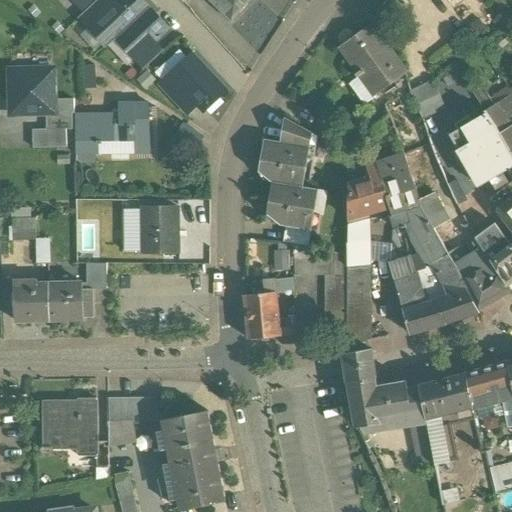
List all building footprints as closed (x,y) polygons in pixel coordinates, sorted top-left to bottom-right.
[(97,0),(81,0),(75,5),(83,14),(97,0)] [(99,0),(80,18),(86,25),(113,0),(112,0),(99,0)] [(140,0),(113,0),(86,25),(107,48),(111,45),(149,9),(140,0)] [(210,0),(232,20),(250,0),(210,0)] [(116,41),(136,62),(156,42),(170,30),(149,9),(116,41)] [(408,74),(372,24),(340,47),(358,73),(355,75),(358,78),(360,76),(375,97),(408,74)] [(164,50),(156,42),(136,62),(144,70),(164,50)] [(192,54),(168,77),(197,108),(204,116),(228,93),(192,54)] [(54,70),(9,71),(10,115),(47,114),(56,114),(55,100),(54,70)] [(187,118),(197,108),(168,77),(157,86),(187,118)] [(434,82),(411,93),(423,120),(444,110),(446,108),(434,82)] [(489,96),(482,85),(473,91),(480,102),(489,96)] [(486,113),(499,133),(498,134),(500,134),(511,126),(511,94),(485,112),(486,113)] [(47,114),(47,130),(67,130),(75,130),(74,99),(55,100),(56,114),(47,114)] [(149,106),(120,106),(120,122),(115,122),(115,127),(97,127),(97,130),(76,130),(77,155),(98,155),(98,143),(135,143),(136,142),(136,138),(149,138),(149,106)] [(387,109),(371,125),(378,145),(399,137),(398,132),(397,132),(387,109)] [(499,133),(486,113),(450,136),(459,151),(457,152),(464,164),(466,162),(480,187),(508,171),(511,168),(511,155),(500,134),(498,134),(499,133)] [(313,134),(286,119),(285,120),(281,142),(310,147),(313,134)] [(97,127),(97,122),(76,122),(76,130),(97,130),(97,127)] [(511,126),(500,134),(511,155),(511,126)] [(47,130),(33,131),(33,149),(67,148),(67,130),(47,130)] [(150,154),(149,138),(136,138),(136,142),(135,143),(136,154),(150,154)] [(281,142),(265,140),(262,166),(276,168),(274,183),(303,187),(310,148),(310,147),(281,142)] [(406,160),(393,164),(394,168),(380,172),(381,174),(391,206),(394,215),(409,210),(422,207),(420,201),(410,169),(406,160)] [(381,174),(350,184),(350,218),(391,206),(381,174)] [(448,186),(458,206),(467,202),(457,181),(448,186)] [(303,187),(274,183),(270,208),(284,210),(282,224),(287,225),(287,226),(313,230),(319,190),(303,187)] [(499,211),(511,200),(511,183),(507,187),(490,200),(499,211)] [(447,221),(433,195),(420,201),(422,207),(422,208),(450,254),(451,256),(463,247),(465,246),(451,223),(447,221)] [(511,200),(499,211),(511,226),(511,200)] [(422,207),(409,210),(413,223),(434,263),(450,254),(422,208),(422,207)] [(180,208),(144,208),(144,254),(180,254),(180,208)] [(412,257),(392,263),(401,292),(417,287),(420,303),(439,298),(448,293),(445,285),(434,263),(413,223),(409,210),(394,215),(392,215),(396,228),(407,224),(412,236),(411,236),(422,256),(412,257)] [(36,218),(14,219),(15,242),(37,241),(36,218)] [(370,218),(350,223),(350,253),(349,267),(372,266),(370,218)] [(511,244),(496,224),(477,240),(478,241),(484,251),(490,261),(506,285),(507,285),(511,281),(511,244)] [(313,230),(287,226),(284,242),(310,246),(313,230)] [(52,262),(51,237),(37,238),(38,262),(52,262)] [(484,251),(478,241),(475,244),(479,251),(480,253),(484,251)] [(490,261),(484,251),(480,253),(479,251),(470,258),(463,247),(451,256),(463,276),(462,277),(479,309),(511,291),(507,285),(506,285),(490,261)] [(275,251),(275,266),(290,266),(290,250),(275,251)] [(350,253),(326,254),(326,275),(349,275),(349,267),(350,253)] [(326,254),(295,254),(296,276),(326,275),(326,254)] [(451,256),(450,254),(434,263),(445,285),(448,293),(439,298),(447,323),(480,311),(479,309),(462,277),(463,276),(451,256)] [(107,265),(95,265),(95,291),(107,291),(107,265)] [(372,266),(349,267),(349,275),(349,331),(349,344),(373,340),(372,266)] [(349,275),(326,275),(326,332),(349,331),(349,275)] [(38,282),(15,283),(17,323),(51,322),(50,285),(38,286),(38,282)] [(83,284),(50,285),(51,322),(84,320),(84,315),(83,290),(83,284)] [(417,287),(401,292),(404,307),(420,303),(417,287)] [(91,290),(83,290),(84,315),(92,315),(91,290)] [(277,292),(245,296),(250,339),(282,336),(280,320),(277,292)] [(420,303),(404,307),(411,333),(447,323),(439,298),(420,303)] [(296,319),(280,320),(282,336),(297,335),(296,319)] [(371,348),(343,353),(348,383),(376,378),(371,348)] [(511,376),(509,362),(466,374),(473,408),(511,397),(511,376)] [(466,374),(420,385),(426,413),(427,417),(449,412),(473,408),(466,374)] [(406,382),(377,386),(376,378),(348,383),(356,425),(426,413),(420,385),(407,388),(406,382)] [(97,397),(78,397),(79,407),(68,407),(67,400),(44,400),(45,445),(43,445),(43,448),(53,448),(53,446),(68,446),(68,440),(79,440),(80,454),(96,454),(98,454),(98,440),(97,397)] [(158,398),(108,398),(109,422),(158,419),(158,398)] [(208,409),(162,418),(181,509),(226,500),(208,409)] [(449,412),(427,417),(436,464),(459,459),(449,412)] [(433,457),(429,438),(412,443),(417,461),(433,457)] [(110,468),(109,440),(98,440),(98,454),(96,454),(97,467),(110,468)] [(497,491),(511,487),(511,461),(491,467),(497,491)] [(138,511),(129,470),(117,475),(117,485),(123,511),(138,511)]
